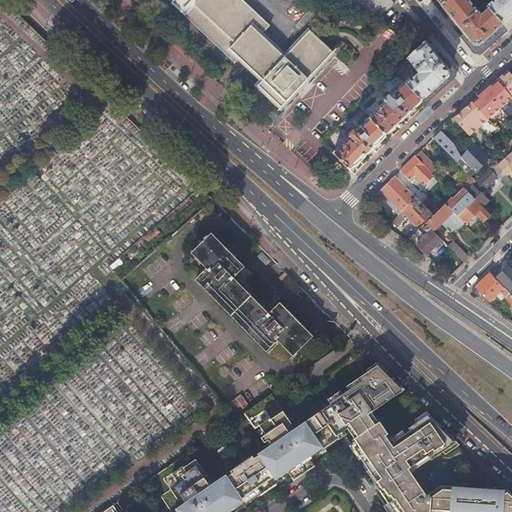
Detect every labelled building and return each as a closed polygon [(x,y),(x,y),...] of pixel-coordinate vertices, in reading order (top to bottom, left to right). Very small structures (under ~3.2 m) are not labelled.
[(244,0),(197,0),(185,13),(235,60),(239,56),(262,78),(257,83),(281,105),(334,52),(311,29),(284,56),(261,33),(269,24),(244,0)] [(341,0),(340,5),(350,8),(352,0),(341,0)] [(352,0),(350,8),(380,19),(394,6),(389,0),(352,0)] [(462,34),(458,37),(471,54),(479,55),(507,31),(485,7),(477,14),(465,0),(446,0),(440,6),(462,34)] [(511,0),(493,0),(485,7),(507,31),(511,25),(511,0)] [(333,151),(349,169),(421,99),(425,102),(437,91),(452,79),(453,70),(444,59),(441,62),(424,41),(407,57),(417,69),(368,116),(333,151)] [(497,81),(511,97),(511,74),(508,71),(510,73),(505,77),(503,75),(497,81)] [(485,91),(500,109),(511,98),(511,97),(497,81),(499,83),(493,87),(492,86),(485,91)] [(473,102),(488,120),(500,109),(485,91),(478,97),(480,99),(475,104),(473,102)] [(463,111),(479,128),(488,120),(473,102),(463,111)] [(463,111),(454,119),(470,136),(479,128),(463,111)] [(434,139),(457,162),(468,172),(472,168),(476,172),(490,158),(475,143),(462,157),(454,143),(441,131),(434,139)] [(421,151),(415,157),(433,174),(439,168),(421,151)] [(503,161),(511,170),(511,160),(509,156),(506,159),(503,161)] [(415,157),(401,171),(409,180),(415,174),(425,183),(434,175),(433,174),(415,157)] [(498,166),(507,176),(511,171),(511,170),(503,161),(498,166)] [(475,199),(483,206),(489,200),(481,192),(497,177),(501,176),(502,177),(502,179),(509,186),(511,182),(511,181),(507,176),(498,166),(495,163),(477,181),(467,191),(475,199)] [(395,176),(381,190),(391,202),(401,212),(402,211),(419,229),(422,226),(426,223),(434,215),(427,208),(395,176)] [(450,199),(446,204),(458,216),(475,199),(467,191),(477,181),(473,177),(463,187),(465,189),(454,199),(450,199)] [(458,216),(466,224),(476,214),(485,223),(492,216),(483,206),(475,199),(458,216)] [(433,203),(427,208),(434,215),(446,204),(442,200),(435,206),(433,203)] [(401,212),(391,202),(387,206),(397,216),(401,212)] [(426,223),(434,231),(442,224),(446,227),(450,226),(454,230),(460,229),(466,224),(458,216),(446,204),(434,215),(426,223)] [(414,234),(410,238),(427,255),(443,240),(434,231),(426,223),(422,226),(424,228),(423,229),(427,233),(418,241),(418,238),(414,234)] [(195,279),(266,351),(277,340),(293,356),(313,336),(279,302),(269,313),(234,278),(245,267),(211,233),(208,236),(207,235),(205,236),(203,234),(196,241),(199,244),(190,253),(206,268),(195,279)] [(449,246),(464,262),(469,257),(454,242),(449,246)] [(511,302),(511,295),(510,293),(492,274),(490,272),(476,286),(490,302),(501,292),(511,302)] [(132,457),(186,415),(182,395),(128,328),(0,428),(0,511),(49,511),(105,468),(103,468),(107,455),(123,459),(132,457)] [(511,511),(511,496),(501,487),(492,487),(492,490),(486,490),(486,487),(463,487),(463,490),(441,489),(432,495),(430,492),(426,495),(411,474),(406,478),(403,472),(437,449),(440,453),(451,446),(448,441),(451,439),(434,421),(431,423),(426,416),(409,427),(410,430),(391,443),(385,435),(388,433),(379,421),(375,424),(367,414),(389,399),(387,396),(397,390),(391,380),(392,379),(379,366),(374,369),(373,368),(357,378),(360,382),(330,402),(331,404),(319,412),(336,436),(347,428),(354,438),(353,440),(357,445),(355,447),(362,457),(360,458),(368,470),(370,469),(378,480),(376,481),(382,490),(384,489),(389,496),(391,495),(393,499),(388,503),(394,511),(511,511)] [(314,466),(315,466),(309,458),(325,447),(324,445),(336,437),(337,439),(338,439),(336,436),(319,412),(302,424),(303,425),(296,430),(293,432),(289,426),(292,424),(271,394),(244,413),(255,428),(259,425),(265,434),(261,437),(265,442),(268,440),(273,445),(249,462),(252,466),(247,469),(244,465),(212,488),(205,478),(208,476),(196,460),(194,461),(187,453),(149,479),(171,511),(229,511),(236,508),(235,507),(280,476),(281,477),(288,472),(295,467),(301,475),(301,474),(299,471),(312,463),(314,466)] [(301,474),(314,466),(312,463),(299,471),(301,474)] [(295,467),(288,472),(294,480),(301,475),(295,467)] [(394,511),(388,503),(383,506),(387,511),(394,511)]
